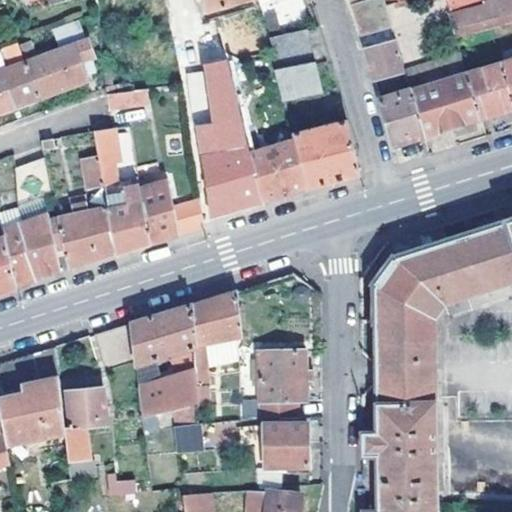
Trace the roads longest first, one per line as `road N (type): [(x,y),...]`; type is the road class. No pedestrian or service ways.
road 1 (secondary): [(0,325),(336,218)]
road 2 (residential): [(336,218),(344,437),(338,511)]
road 3 (residential): [(390,201),(328,0)]
road 4 (secondary): [(390,201),(511,164)]
